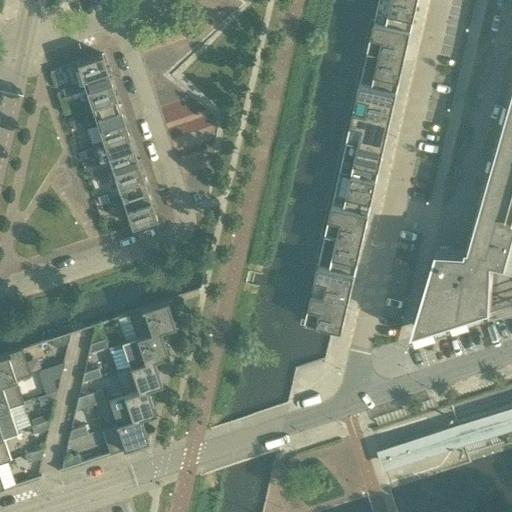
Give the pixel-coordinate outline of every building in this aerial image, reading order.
[(379,0),(375,20),(412,28),(418,0),(379,0)] [(375,20),(369,48),(406,57),(412,28),(375,20)] [(369,48),(361,81),(398,89),(406,57),(369,48)] [(76,61),(85,89),(111,80),(101,52),(76,61)] [(85,89),(94,116),(120,107),(111,80),(85,89)] [(361,81),(355,109),(391,117),(398,89),(361,81)] [(63,96),(74,92),(71,85),(61,88),(63,96)] [(511,87),(466,248),(431,246),(411,336),(511,304),(511,87)] [(94,116),(103,143),(129,134),(120,107),(94,116)] [(355,109),(348,137),(385,145),(391,117),(355,109)] [(66,118),(68,124),(71,123),(78,121),(78,120),(76,114),(66,117),(66,118)] [(78,121),(71,123),(72,125),(73,129),(82,127),(80,121),(78,121)] [(103,143),(112,170),(138,161),(129,134),(103,143)] [(348,137),(341,170),(377,178),(385,145),(348,137)] [(78,152),(80,158),(80,160),(92,156),(89,148),(84,150),(78,152)] [(211,148),(179,154),(183,172),(214,165),(211,148)] [(112,170),(121,197),(147,188),(138,161),(112,170)] [(341,170),(333,202),(370,211),(377,178),(341,170)] [(147,188),(121,197),(131,225),(156,216),(147,188)] [(93,199),(96,206),(105,203),(107,202),(104,195),(93,199)] [(333,202),(327,230),(363,239),(370,211),(333,202)] [(327,230),(319,263),(356,272),(363,239),(327,230)] [(319,263),(313,291),(349,300),(356,272),(319,263)] [(349,300),(313,291),(306,320),(332,326),(343,329),(349,300)] [(121,340),(121,341),(174,323),(166,298),(128,311),(136,335),(121,340)] [(114,369),(115,369),(168,352),(160,329),(174,324),(174,323),(121,341),(129,364),(114,369)] [(50,337),(53,346),(68,341),(70,332),(70,330),(50,337)] [(90,342),(88,352),(107,345),(104,337),(90,342)] [(0,381),(30,372),(21,347),(0,353),(0,381)] [(108,398),(161,381),(153,358),(168,353),(168,352),(115,369),(122,393),(108,398)] [(35,369),(39,381),(60,374),(63,360),(35,369)] [(83,371),(81,381),(100,374),(98,366),(83,371)] [(0,407),(23,400),(15,377),(30,372),(0,381),(0,407)] [(101,426),(101,427),(154,410),(147,386),(161,381),(108,398),(116,421),(101,426)] [(105,399),(101,388),(78,396),(75,410),(105,399)] [(54,398),(57,389),(37,395),(40,403),(54,398)] [(0,434),(16,429),(9,406),(23,401),(23,400),(0,407),(0,434)] [(154,410),(101,427),(110,452),(148,439),(140,415),(155,410),(154,410)] [(31,424),(33,432),(48,427),(50,418),(31,424)] [(70,429),(68,438),(87,432),(84,424),(70,429)] [(0,461),(10,458),(2,435),(17,430),(16,429),(0,434),(0,461)] [(449,440),(447,433),(445,430),(441,430),(386,447),(384,450),(383,453),(386,461),(388,464),(392,464),(446,447),(449,444),(449,440)] [(41,456),(43,446),(24,453),(27,461),(41,456)] [(61,467),(61,468),(81,462),(78,453),(64,457),(61,467)] [(10,458),(0,461),(0,488),(3,487),(0,476),(0,461),(10,459),(10,458)]
